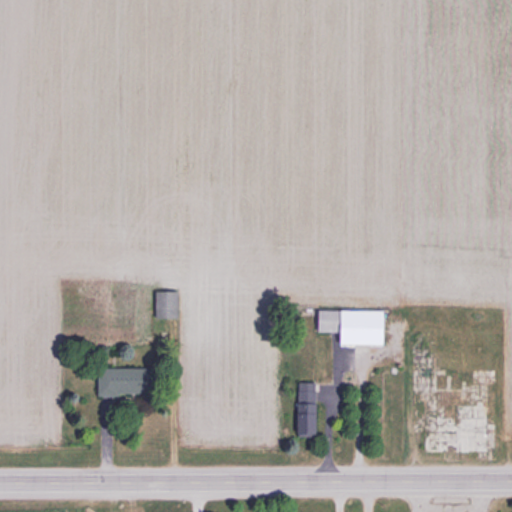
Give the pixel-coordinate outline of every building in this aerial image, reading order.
[(176,291),(151,291),(151,317),(176,317),(176,291)] [(333,345),(382,345),(382,310),(314,310),(314,331),(333,332),(333,345)] [(94,368),(94,393),(143,393),(143,368),(94,368)] [(312,382),(293,382),(293,436),(312,436),(312,382)] [(483,404),(453,403),(453,417),(431,416),(430,428),(416,428),(415,451),(442,451),(442,459),(456,459),(456,452),(482,452),(483,404)]
